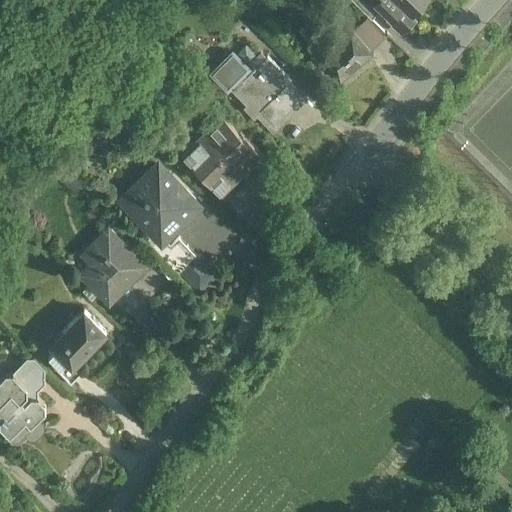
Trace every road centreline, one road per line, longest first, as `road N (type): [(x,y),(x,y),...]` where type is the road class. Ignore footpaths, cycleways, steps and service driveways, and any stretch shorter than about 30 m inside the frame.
road 1 (residential): [(349,150),(277,244),(211,361),(100,511)]
road 2 (unclassified): [(511,287),(349,150)]
road 3 (residential): [(471,0),(349,150)]
